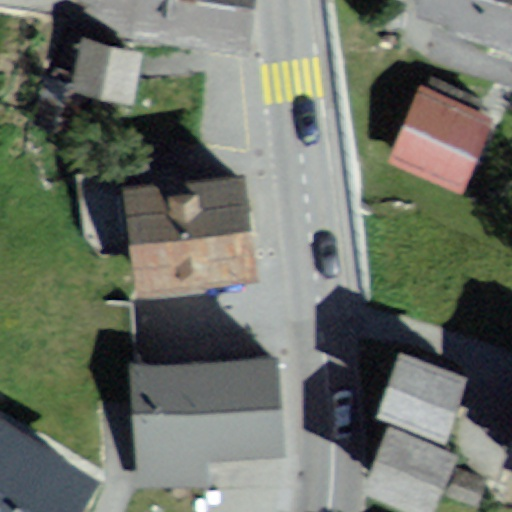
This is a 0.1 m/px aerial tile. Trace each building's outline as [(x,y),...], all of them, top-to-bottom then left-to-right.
[(213,0),(121,0),(211,16),(213,0)] [(511,0),(411,0),(410,7),(511,32),(511,0)] [(123,38),(80,31),(74,70),(118,76),(123,38)] [(77,83),(49,75),(41,104),(69,112),(77,83)] [(396,149),(460,176),(486,113),(422,87),(396,149)] [(142,271),(244,256),(232,171),(130,185),(136,228),(142,271)] [(206,447),(282,441),(274,340),(128,353),(139,483),(209,477),(206,447)] [(445,416),(461,362),(401,345),(385,398),(445,416)] [(61,511),(87,472),(0,418),(0,511),(61,511)] [(425,495),(447,444),(389,419),(367,471),(425,495)] [(459,494),(466,475),(445,467),(438,486),(459,494)]
